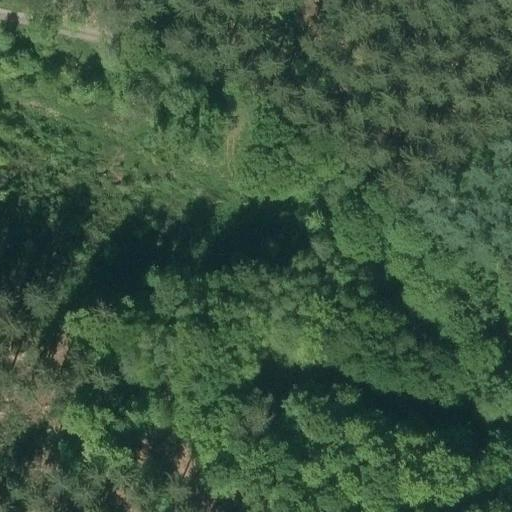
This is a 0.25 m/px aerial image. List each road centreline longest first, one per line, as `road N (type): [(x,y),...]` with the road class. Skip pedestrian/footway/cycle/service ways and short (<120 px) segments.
road 1 (track): [(0,98),(212,167),(308,227),(504,401),(509,422),(498,436),(462,435)]
road 2 (track): [(0,17),(156,56),(290,113),(511,303)]
